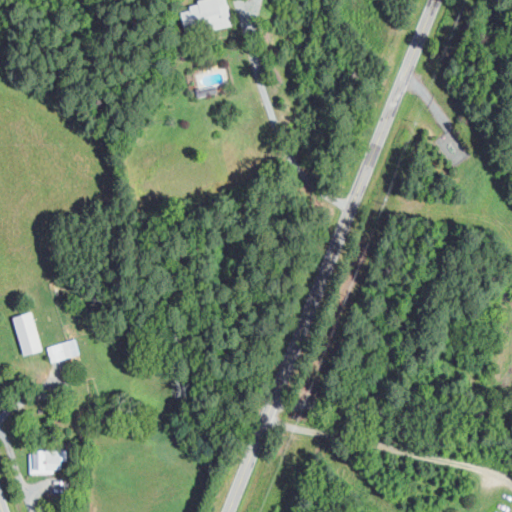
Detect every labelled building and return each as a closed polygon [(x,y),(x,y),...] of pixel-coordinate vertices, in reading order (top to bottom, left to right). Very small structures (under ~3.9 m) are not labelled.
[(232,24),(226,0),(197,0),(188,2),(190,9),(181,11),(186,34),(232,24)] [(196,87),(216,83),(218,91),(198,96),(196,87)] [(24,355),(43,349),(31,310),(12,316),(24,355)] [(48,345),(51,360),(79,355),(75,339),(48,345)] [(29,472),(62,471),(61,460),(68,460),(67,449),(29,450),(29,472)]
